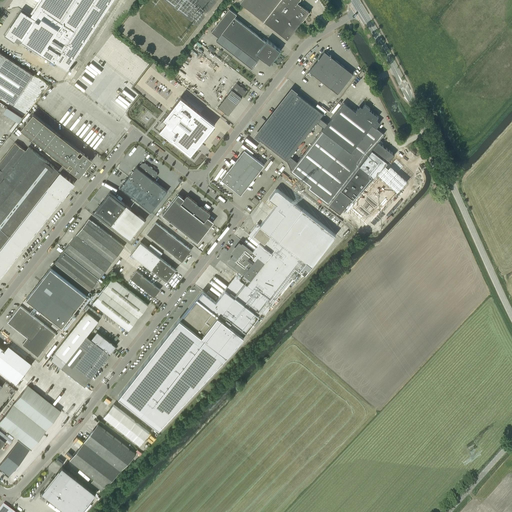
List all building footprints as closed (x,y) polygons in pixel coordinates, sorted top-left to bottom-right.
[(14,41),(17,37),(22,40),(42,53),(67,70),(112,0),(40,0),(30,16),(21,10),(4,35),(14,41)] [(264,21),(280,0),(241,0),(240,3),(264,21)] [(287,40),(293,32),(302,21),(310,12),(308,10),(307,11),(297,3),(299,0),(280,0),(264,21),(287,40)] [(267,40),(265,42),(234,17),(236,14),(229,9),(211,32),(218,37),(221,33),(257,61),(260,57),(268,63),(279,49),(267,40)] [(309,71),(338,93),(353,74),(324,51),(309,71)] [(0,95),(14,105),(33,75),(0,52),(0,95)] [(163,93),(171,85),(169,82),(161,91),(163,93)] [(241,86),(241,87),(236,83),(218,107),(228,115),(242,98),(241,97),(246,92),(243,89),(243,88),(241,86)] [(309,185),(307,188),(340,214),(352,198),(353,199),(394,154),(378,141),(384,134),(376,128),(380,123),(376,119),(378,117),(369,109),(370,108),(365,104),(362,107),(360,105),(355,111),(343,102),(327,123),(320,118),(323,114),(293,90),(290,91),(256,134),(256,137),(286,161),(287,160),(291,169),(290,171),(309,185)] [(196,146),(198,143),(213,124),(200,114),(201,113),(180,96),(163,118),(164,118),(167,120),(162,127),(159,130),(172,141),(173,139),(190,153),(196,146)] [(2,108),(0,111),(0,126),(4,129),(5,127),(13,132),(24,117),(8,107),(6,110),(2,108)] [(91,160),(65,139),(33,114),(20,129),(79,176),(91,160)] [(106,151),(115,140),(87,118),(79,129),(106,151)] [(21,249),(18,247),(36,224),(39,226),(42,222),(40,220),(58,196),(61,199),(61,198),(66,193),(65,192),(68,189),(69,189),(74,183),(60,172),(28,147),(25,151),(15,143),(0,161),(0,276),(3,273),(0,270),(15,251),(17,253),(21,249)] [(221,179),(241,195),(264,165),(244,150),(221,179)] [(136,167),(132,172),(120,187),(151,212),(167,191),(153,180),(157,175),(157,172),(152,168),(150,166),(150,167),(145,163),(142,163),(138,168),(136,167)] [(410,190),(413,192),(420,182),(416,179),(410,187),(405,183),(399,191),(406,196),(410,190)] [(366,221),(374,212),(388,224),(401,208),(404,211),(408,206),(406,205),(405,206),(394,196),(391,199),(389,197),(398,186),(394,183),(363,219),(366,221)] [(335,235),(277,189),(275,190),(269,197),(277,203),(259,225),(257,223),(248,234),(258,242),(252,250),(256,253),(255,254),(250,249),(249,250),(247,249),(248,248),(242,244),(241,245),(239,243),(235,248),(237,250),(228,261),(240,270),(216,301),(202,290),(181,318),(180,317),(119,395),(159,427),(235,346),(259,315),(258,315),(261,311),(265,313),(296,270),(300,273),(301,271),(305,274),(335,235)] [(94,211),(111,224),(130,239),(145,220),(109,192),(94,211)] [(208,217),(210,214),(186,196),(187,195),(186,195),(184,198),(178,194),(162,214),(197,242),(213,222),(208,217)] [(124,246),(89,218),(64,250),(26,298),(62,326),(111,262),(124,246)] [(182,262),(189,253),(191,250),(155,222),(146,234),(182,262)] [(140,242),(131,254),(166,281),(176,269),(140,242)] [(136,270),(130,278),(154,297),(157,293),(156,292),(159,289),(155,287),(156,286),(136,270)] [(128,330),(148,305),(112,277),(93,302),(128,330)] [(38,356),(56,333),(20,305),(8,322),(27,337),(22,344),(38,356)] [(99,320),(87,310),(49,358),(85,385),(110,353),(110,354),(112,352),(111,352),(116,346),(104,336),(98,344),(87,335),(99,320)] [(0,370),(16,383),(32,364),(8,345),(5,349),(0,345),(0,370)] [(49,358),(36,376),(70,403),(73,399),(74,400),(85,385),(49,358)] [(31,449),(57,415),(61,410),(28,384),(0,420),(0,423),(18,438),(19,440),(0,464),(0,468),(2,470),(1,471),(4,473),(5,472),(8,475),(30,448),(31,449)] [(113,404),(104,417),(140,445),(149,433),(113,404)] [(98,424),(81,446),(117,474),(136,454),(98,424)] [(94,478),(93,479),(91,482),(101,490),(117,474),(81,446),(70,460),(94,478)] [(58,471),(41,492),(66,511),(80,511),(85,506),(96,493),(62,466),(58,471)]
